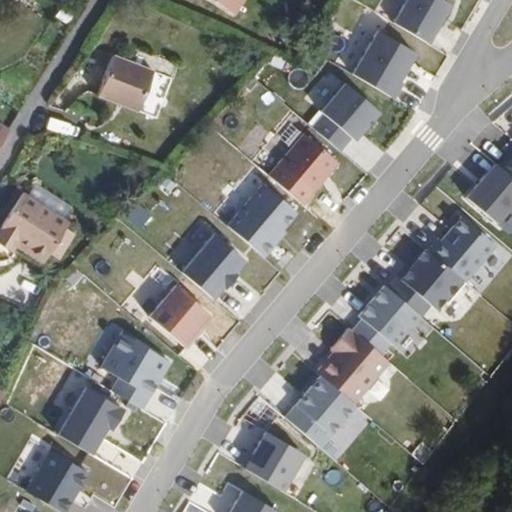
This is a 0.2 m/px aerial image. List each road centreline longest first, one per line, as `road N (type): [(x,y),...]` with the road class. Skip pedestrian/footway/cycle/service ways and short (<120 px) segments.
road 1 (residential): [(142,511),(204,408),(463,87)]
road 2 (residential): [(0,174),(109,0)]
road 3 (track): [(414,511),(511,398)]
